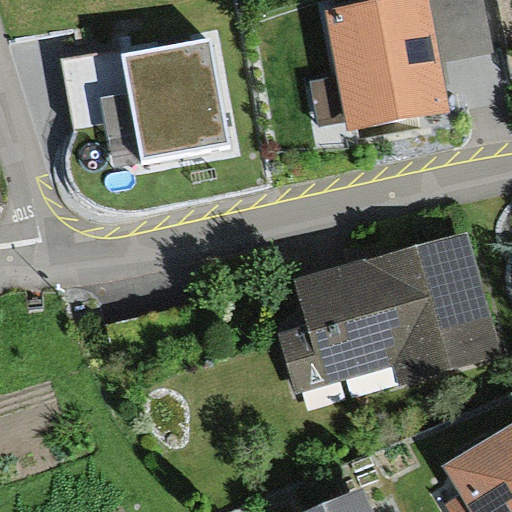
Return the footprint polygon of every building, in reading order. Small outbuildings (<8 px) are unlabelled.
[(485,0),(374,0),(324,10),(349,130),(453,109),(443,64),(496,53),(485,0)] [(210,41),(126,57),(123,44),(62,55),(77,134),(107,128),(114,166),(230,144),(210,41)] [(500,354),(467,234),(300,280),(314,328),(286,336),(300,387),(401,359),(406,380),(500,354)] [(511,511),(511,426),(442,469),(458,494),(445,502),(451,511),(511,511)] [(366,511),(357,491),(308,511),(366,511)]
